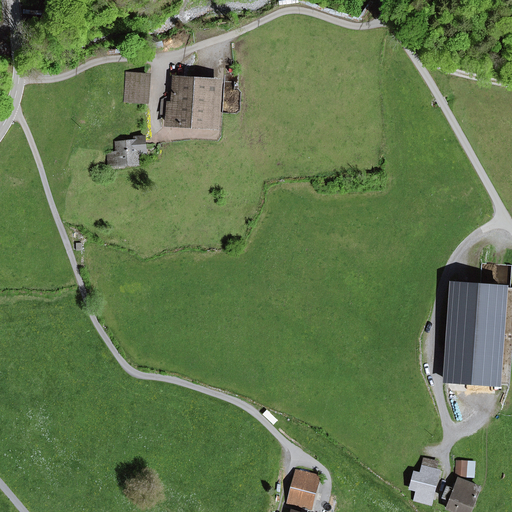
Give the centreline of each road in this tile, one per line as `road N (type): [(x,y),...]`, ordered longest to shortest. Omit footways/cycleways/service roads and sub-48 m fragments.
road 1 (unclassified): [(390,19),(358,27),(289,11),(164,58),(98,61),(53,81),(19,78)]
road 2 (unclassified): [(511,228),(390,19)]
